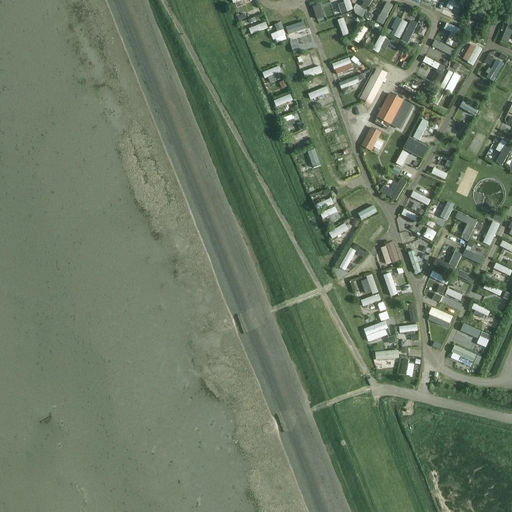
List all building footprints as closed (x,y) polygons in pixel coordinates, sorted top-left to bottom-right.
[(493,9),(495,3),(487,0),(477,0),(476,3),(493,9)] [(342,15),(338,5),(328,8),(332,18),(342,15)] [(483,7),(474,9),(476,16),(484,14),(483,7)] [(345,10),(351,26),(358,24),(351,8),(345,10)] [(410,10),(401,27),(407,30),(416,13),(410,10)] [(362,31),(369,34),(378,14),(371,11),(362,31)] [(274,12),(257,17),(259,24),(276,18),(274,12)] [(290,12),(283,15),(286,21),(279,25),(282,32),(296,25),(290,12)] [(454,13),(452,22),(465,25),(467,16),(454,13)] [(343,19),(329,26),(334,38),(349,32),(343,19)] [(259,29),(261,35),(276,29),(274,23),(259,29)] [(384,34),(394,38),(398,29),(388,25),(384,34)] [(459,44),(462,37),(443,30),(440,37),(459,44)] [(478,33),(471,52),(482,56),(489,37),(478,33)] [(267,51),(269,59),(285,54),(283,46),(267,51)] [(446,60),(449,52),(434,46),(431,53),(446,60)] [(340,61),(357,55),(354,47),(337,54),(340,61)] [(280,68),(292,62),(289,57),(277,64),(280,68)] [(455,78),(462,63),(456,60),(449,75),(455,78)] [(287,67),(276,70),(279,80),(290,77),(287,67)] [(388,74),(376,68),(360,98),(372,104),(388,74)] [(280,88),(290,85),(288,79),(278,83),(280,88)] [(445,81),(439,93),(445,96),(452,84),(445,81)] [(283,90),(285,97),(302,91),(299,84),(283,90)] [(356,110),(363,108),(358,91),(351,93),(356,110)] [(403,101),(388,93),(373,123),(387,130),(403,101)] [(408,99),(415,103),(418,97),(411,93),(408,99)] [(311,109),(308,100),(292,106),(296,115),(311,109)] [(427,131),(436,112),(430,109),(421,128),(427,131)] [(300,125),(303,131),(318,126),(316,120),(300,125)] [(475,123),(466,142),(474,145),(482,126),(475,123)] [(361,146),(371,151),(381,132),(371,127),(361,146)] [(507,143),(511,136),(511,129),(503,140),(507,143)] [(415,138),(423,144),(427,138),(419,132),(415,138)] [(493,147),(501,151),(505,142),(498,138),(493,147)] [(440,159),(439,166),(453,169),(454,162),(440,159)] [(412,164),(403,178),(395,173),(389,182),(404,192),(419,169),(412,164)] [(418,188),(422,190),(419,199),(424,202),(428,194),(435,197),(438,190),(421,182),(418,188)] [(331,183),(319,187),(321,193),(333,189),(331,183)] [(417,198),(422,191),(417,188),(413,196),(417,198)] [(329,203),(332,210),(347,202),(344,196),(329,203)] [(412,199),(409,206),(425,214),(428,206),(412,199)] [(468,230),(476,233),(485,210),(465,202),(463,208),(475,213),(468,230)] [(378,207),(367,224),(374,229),(385,211),(378,207)] [(500,211),(490,234),(497,237),(507,214),(500,211)] [(341,228),(357,219),(354,213),(337,222),(341,228)] [(441,234),(444,229),(429,220),(426,226),(441,234)] [(483,221),(478,228),(484,232),(488,225),(483,221)] [(351,224),(345,227),(349,236),(355,233),(351,224)] [(375,232),(382,236),(387,228),(380,224),(375,232)] [(425,226),(410,228),(411,234),(426,232),(425,226)] [(431,231),(429,237),(436,239),(438,234),(431,231)] [(358,234),(355,243),(364,247),(367,238),(358,234)] [(451,236),(446,248),(454,252),(460,240),(451,236)] [(418,257),(430,254),(427,243),(415,246),(418,257)] [(348,259),(354,263),(363,248),(357,244),(348,259)] [(384,253),(389,261),(395,257),(390,249),(384,253)] [(500,261),(511,265),(511,257),(503,254),(500,261)] [(382,266),(368,269),(371,284),(385,282),(382,266)] [(492,274),(489,281),(504,287),(507,280),(492,274)] [(455,279),(452,286),(467,293),(470,286),(455,279)] [(402,297),(408,295),(404,280),(398,282),(402,297)] [(430,289),(446,293),(448,287),(432,283),(430,289)] [(388,285),(370,289),(371,295),(389,292),(388,285)] [(458,291),(455,298),(462,301),(465,294),(458,291)] [(478,303),(495,307),(497,299),(480,295),(478,303)] [(446,303),(460,311),(463,305),(449,298),(446,303)] [(386,305),(389,312),(398,308),(395,301),(386,305)] [(471,324),(482,326),(484,319),(473,317),(471,324)] [(384,326),(385,333),(401,329),(399,322),(384,326)] [(384,343),(386,352),(406,347),(405,339),(384,343)]
